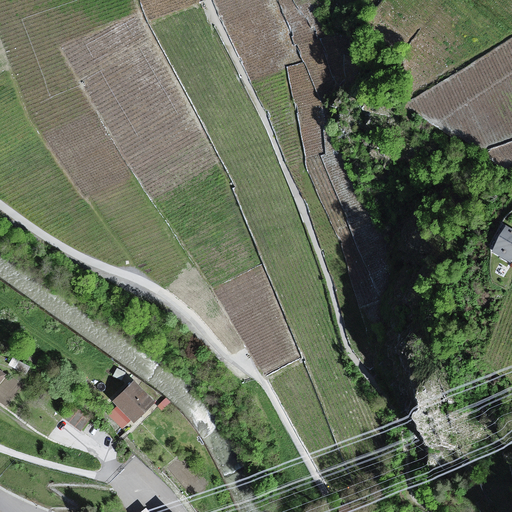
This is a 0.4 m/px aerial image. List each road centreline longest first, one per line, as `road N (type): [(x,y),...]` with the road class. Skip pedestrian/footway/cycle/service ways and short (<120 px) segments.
road 1 (unclassified): [(0,205),(57,244),(166,294),(261,380),(328,495)]
road 2 (track): [(209,0),(319,252),(346,342)]
